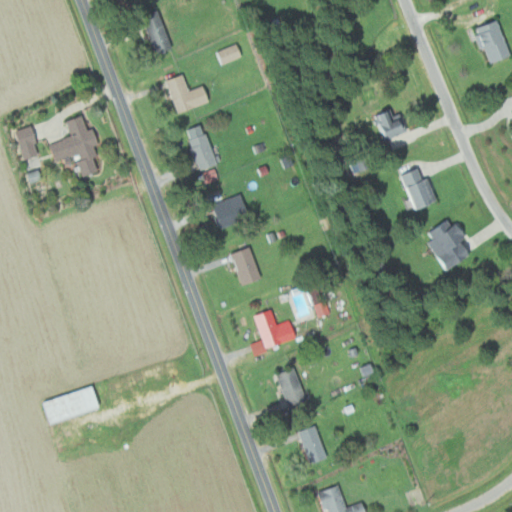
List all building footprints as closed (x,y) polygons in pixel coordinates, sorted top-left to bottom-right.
[(173,48),(164,13),(147,18),(156,52),(173,48)] [(491,63),(511,55),(511,50),(500,18),(477,27),(491,63)] [(244,57),(240,44),(219,49),(222,62),(244,57)] [(207,84),(190,89),(186,73),(169,78),(178,110),(211,102),(207,84)] [(395,114),(393,108),(375,115),(386,140),(410,130),(402,111),(395,114)] [(52,142),(58,160),(78,153),(86,175),(101,170),(96,156),(100,155),(97,145),(102,143),(97,127),(90,129),(85,114),(69,119),(74,135),(52,142)] [(188,128),(200,170),(219,164),(206,123),(188,128)] [(27,158),(43,153),(33,124),(18,129),(27,158)] [(432,176),(425,178),(421,168),(404,173),(411,196),(416,195),(420,207),(440,201),(432,176)] [(224,226),(253,217),(245,192),(216,202),(224,226)] [(447,268),(474,255),(466,240),(469,238),(459,217),(432,230),(435,238),(433,239),(447,268)] [(243,283),(262,279),(254,246),(235,251),(243,283)] [(316,303),(321,316),(332,311),(328,299),(316,303)] [(254,351),(298,339),(293,319),(278,323),(275,309),(256,314),(263,339),(252,342),(254,351)] [(279,373),(292,408),(310,401),(297,366),(279,373)] [(46,400),(53,422),(103,407),(97,385),(46,400)] [(301,430),(313,463),(330,457),(318,424),(301,430)] [(324,490),(329,511),(369,511),(366,501),(348,506),(342,485),(324,490)]
